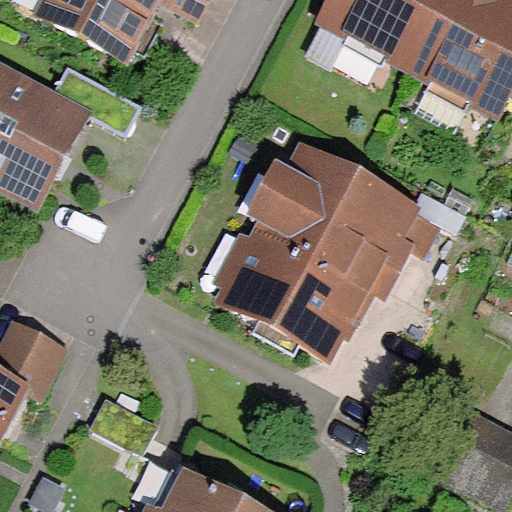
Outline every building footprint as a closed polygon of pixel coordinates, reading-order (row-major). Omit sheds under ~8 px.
[(186,0),(17,0),(15,4),(147,74),(186,0)] [(402,71),(439,0),(328,0),(315,26),(402,71)] [(511,0),(439,0),(402,71),(507,127),(511,116),(511,0)] [(51,96),(0,69),(0,201),(38,222),(88,128),(120,144),(140,108),(66,69),(51,96)] [(300,136),(205,308),(350,387),(445,215),(300,136)] [(0,374),(0,434),(25,388),(0,374)] [(441,487),(492,511),(505,511),(511,499),(511,427),(478,411),(441,487)] [(319,511),(185,439),(156,491),(194,511),(319,511)] [(194,511),(156,491),(144,511),(194,511)]
